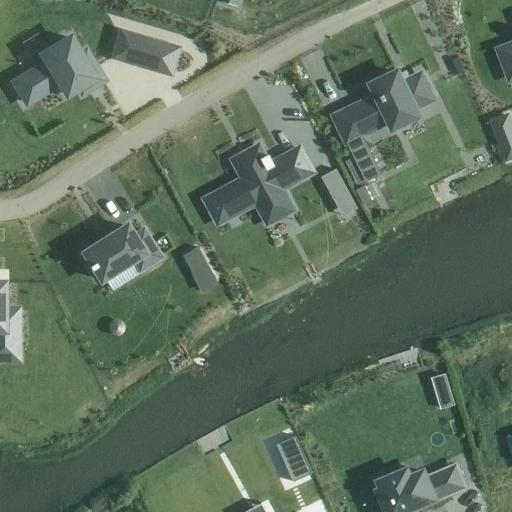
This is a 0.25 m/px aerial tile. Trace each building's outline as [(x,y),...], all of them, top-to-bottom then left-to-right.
[(121,34),(114,57),(133,62),(140,41),(177,52),(178,50),(121,34)] [(47,64),(26,77),(38,97),(59,84),(67,96),(84,85),(87,91),(103,81),(85,53),(80,56),(69,39),(42,55),(47,64)] [(511,46),(500,51),(511,79),(511,78),(511,46)] [(415,109),(433,100),(421,76),(403,85),(398,74),(373,86),(378,97),(371,100),(383,125),(390,121),(394,129),(419,117),(415,109)] [(364,139),(350,110),(335,118),(349,146),(366,182),(381,175),(364,139)] [(265,158),(259,147),(234,161),(244,179),(215,196),(215,195),(206,200),(219,223),(228,218),(228,219),(257,203),(265,217),(264,218),(268,224),(293,210),(290,203),(289,204),(281,189),(308,175),(313,173),(299,150),(274,164),(269,156),(265,158)] [(336,171),(322,178),(336,203),(350,195),(336,171)] [(159,258),(142,230),(132,237),(126,227),(83,254),(101,281),(133,260),(140,270),(159,258)] [(0,348),(17,348),(17,316),(3,316),(3,284),(0,283),(0,348)] [(296,437),(277,446),(294,483),(313,474),(296,437)] [(382,490),(379,492),(387,511),(407,511),(464,488),(456,468),(427,480),(424,473),(410,478),(407,471),(379,483),(382,490)]
